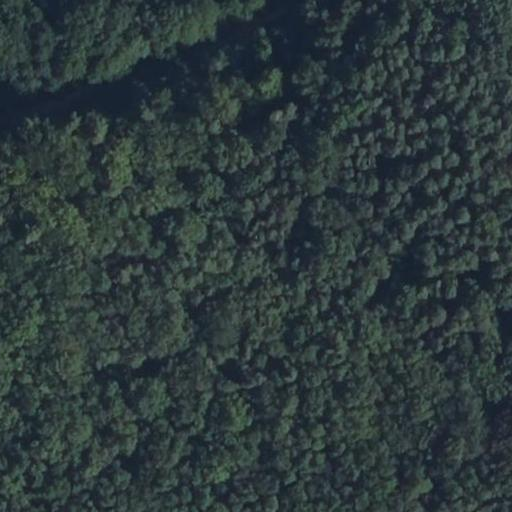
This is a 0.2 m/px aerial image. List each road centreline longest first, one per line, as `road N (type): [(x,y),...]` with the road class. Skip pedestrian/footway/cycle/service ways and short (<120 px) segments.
road 1 (track): [(344,0),(180,171),(173,224),(192,246),(260,262),(511,415)]
road 2 (track): [(0,125),(172,66),(308,0)]
